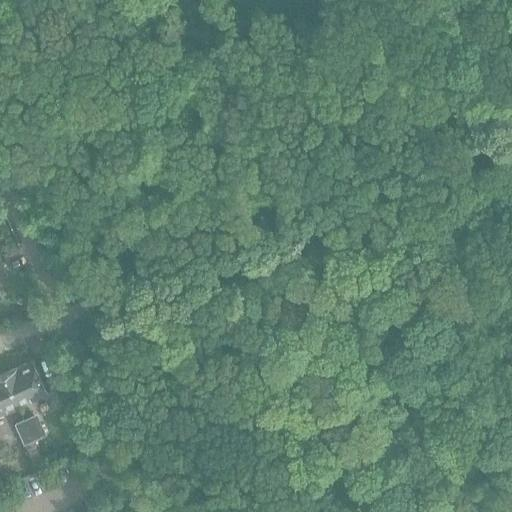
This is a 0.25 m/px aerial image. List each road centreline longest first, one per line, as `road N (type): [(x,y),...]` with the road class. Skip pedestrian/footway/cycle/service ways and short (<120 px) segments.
road 1 (residential): [(142,511),(57,314)]
road 2 (residential): [(0,179),(57,314)]
